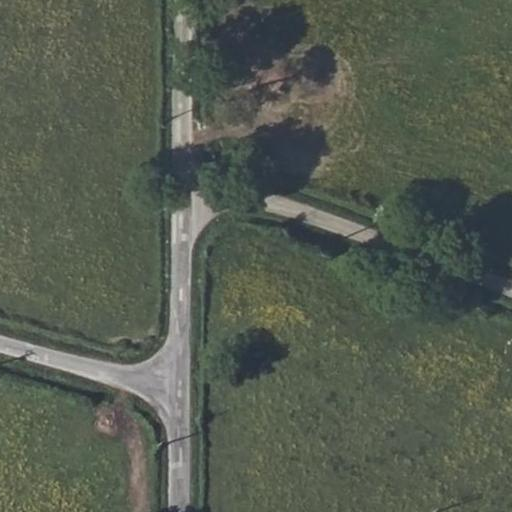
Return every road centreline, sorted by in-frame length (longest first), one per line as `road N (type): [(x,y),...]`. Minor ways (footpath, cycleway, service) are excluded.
road 1 (unclassified): [(187,181),(287,205),(511,292)]
road 2 (unclassified): [(179,386),(187,181)]
road 3 (unclassified): [(179,386),(0,341)]
road 4 (unclassified): [(187,181),(182,0)]
road 5 (unclassified): [(179,511),(179,386)]
